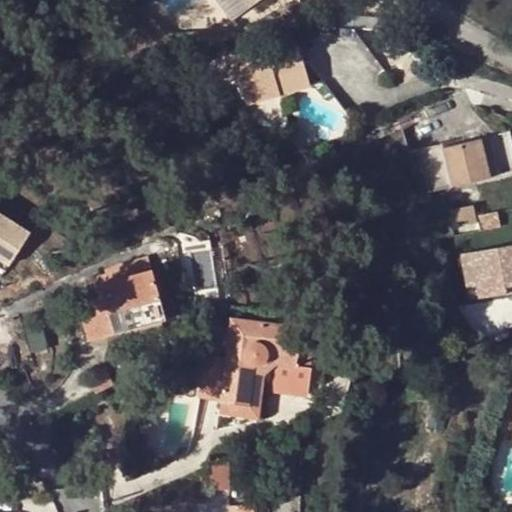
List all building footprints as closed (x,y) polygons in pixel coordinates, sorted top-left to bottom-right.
[(188,6),(183,0),(155,0),(153,1),(168,21),(188,6)] [(259,57),(257,52),(231,60),(239,85),(242,83),(248,104),(264,99),(282,94),(315,84),(302,44),(269,54),(259,57)] [(259,57),(269,54),(268,49),(257,52),(259,57)] [(282,94),(264,99),(266,106),(284,100),(282,94)] [(418,150),(431,191),(491,177),(488,164),(494,164),(487,137),(443,148),(442,144),(418,150)] [(0,278),(3,280),(33,227),(0,208),(0,278)] [(511,239),(481,247),(492,293),(510,288),(509,282),(511,281),(511,239)] [(481,247),(463,251),(475,297),(492,293),(481,247)] [(105,272),(109,283),(152,270),(148,258),(105,272)] [(152,270),(109,283),(94,288),(96,297),(87,299),(90,313),(81,315),(88,341),(165,320),(152,270)] [(348,326),(351,316),(335,314),(333,323),(344,325),(348,326)] [(270,352),(298,356),(302,327),(231,318),(225,359),(214,358),(205,357),(199,399),(219,401),(250,405),(256,367),(259,367),(263,366),(266,364),(269,360),(269,356),(270,352)] [(318,320),(317,329),(332,331),(333,323),(318,320)] [(317,329),(302,327),(298,356),(270,352),(269,356),(269,360),(266,364),(263,366),(259,367),(256,367),(250,405),(219,401),(220,412),(258,416),(264,373),(266,371),(270,369),(272,367),(274,362),(271,387),(308,393),(317,329)] [(205,357),(214,358),(215,344),(207,343),(205,357)] [(92,378),(96,393),(113,385),(104,369),(92,378)] [(511,415),(511,395),(505,393),(493,423),(507,429),(511,415)] [(188,511),(186,501),(156,508),(156,511),(188,511)] [(242,511),(244,503),(232,503),(231,511),(242,511)]
